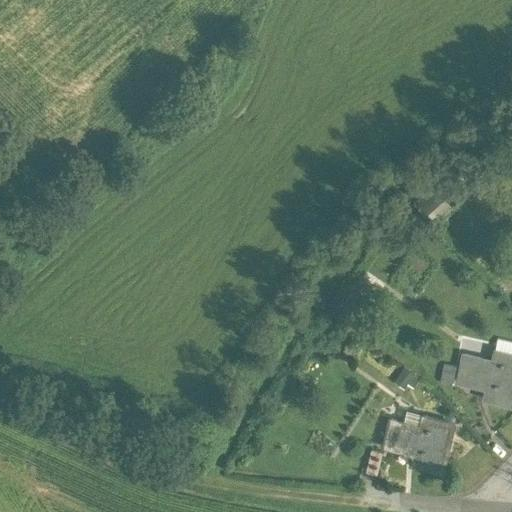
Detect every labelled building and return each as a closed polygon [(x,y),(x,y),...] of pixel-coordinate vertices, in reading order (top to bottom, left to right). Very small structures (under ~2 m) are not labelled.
[(419,208),(434,224),(452,208),(436,191),(419,208)] [(351,297),(361,303),(370,289),(360,283),(351,297)] [(511,341),(498,338),(495,350),(511,353),(511,341)] [(511,353),(495,350),(491,366),(480,363),(476,379),(488,382),(484,398),(511,403),(511,353)] [(481,358),(463,354),(457,381),(475,385),(476,379),(480,363),(481,358)] [(457,365),(445,363),(441,383),(454,385),(457,365)] [(420,378),(405,370),(396,385),(411,393),(420,378)] [(410,412),(408,423),(406,428),(418,431),(422,415),(410,412)] [(454,423),(422,415),(418,431),(406,428),(403,444),(415,447),(411,463),(443,470),(454,423)] [(408,423),(390,419),(384,446),(401,450),(403,444),(406,428),(408,423)] [(371,449),(366,470),(377,473),(382,452),(371,449)]
